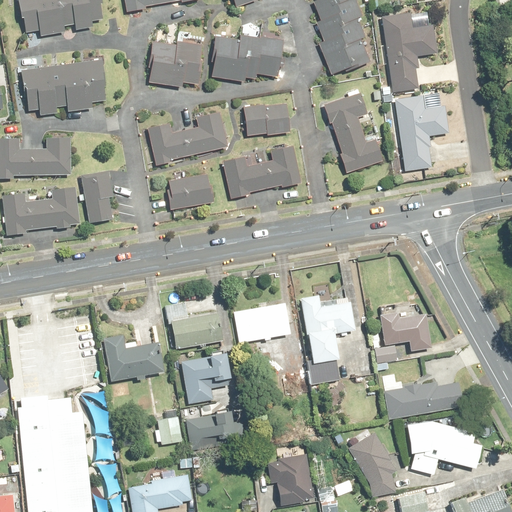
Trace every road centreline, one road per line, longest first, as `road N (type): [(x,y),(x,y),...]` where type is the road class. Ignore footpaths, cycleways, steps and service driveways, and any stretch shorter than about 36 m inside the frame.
road 1 (tertiary): [(424,210),(0,284)]
road 2 (residential): [(460,0),(483,198)]
road 3 (tertiary): [(511,388),(433,243),(424,210)]
